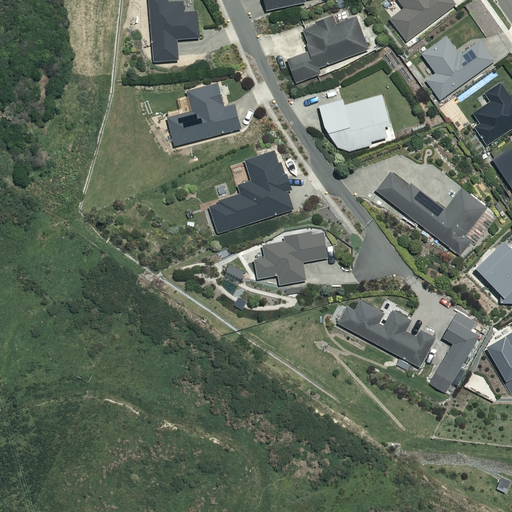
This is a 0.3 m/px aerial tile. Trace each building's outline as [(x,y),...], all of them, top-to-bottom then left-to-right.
[(169,4),(168,0),(149,0),(154,61),(179,60),(177,40),(199,39),(197,13),(184,14),(183,3),(169,4)] [(265,0),(267,10),(304,3),(303,0),(265,0)] [(398,0),(405,10),(391,20),(406,41),(455,5),(451,0),(398,0)] [(336,27),(333,18),(302,30),(311,52),(288,61),(297,83),(320,74),(319,70),(369,50),(356,19),(336,27)] [(460,56),(447,37),(422,55),(436,74),(427,81),(440,100),(494,61),(480,41),(460,56)] [(224,108),(218,85),(187,93),(192,113),(168,119),(175,147),(241,130),(235,106),(224,108)] [(511,100),(502,85),(486,95),(491,104),(474,115),(481,125),(476,129),(486,145),(511,128),(511,100)] [(319,107),(326,128),(339,149),(350,152),(385,141),(379,123),(352,131),(342,100),(319,107)] [(369,109),(353,112),(355,121),(371,118),(369,109)] [(511,148),(494,160),(511,188),(511,148)] [(288,174),(286,175),(282,163),(279,164),(275,152),(245,162),(252,182),(239,186),(242,196),(209,207),(219,234),(293,209),(287,190),(293,188),(288,174)] [(410,187),(392,173),(377,192),(461,256),(472,241),(466,236),(487,208),(462,189),(446,210),(412,184),(410,187)] [(328,260),(324,233),(285,238),(285,243),(264,246),(266,259),(255,260),(258,280),(279,277),(280,285),(306,281),(304,263),(328,260)] [(499,300),(499,305),(511,304),(511,250),(503,241),(474,270),(492,289),(490,292),(499,300)] [(246,272),(229,265),(225,272),(242,280),(246,272)] [(380,321),(384,314),(361,301),(356,311),(347,306),(338,324),(420,367),(435,338),(422,331),(418,339),(405,332),(411,321),(392,311),(385,324),(380,321)] [(476,319),(457,308),(442,335),(453,341),(428,383),(444,393),(479,334),(470,328),(476,319)] [(499,373),(511,393),(511,329),(505,334),(504,333),(485,344),(502,371),(499,373)]
